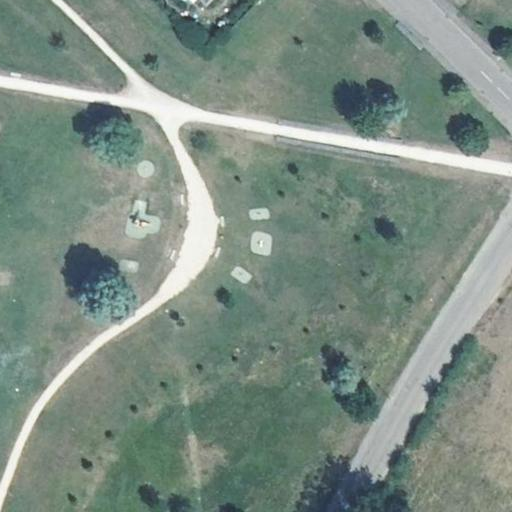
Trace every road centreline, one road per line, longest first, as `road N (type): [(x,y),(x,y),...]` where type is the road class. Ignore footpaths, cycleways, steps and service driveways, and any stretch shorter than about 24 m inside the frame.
road 1 (unclassified): [(511,241),(353,511)]
road 2 (residential): [(511,101),(410,0)]
